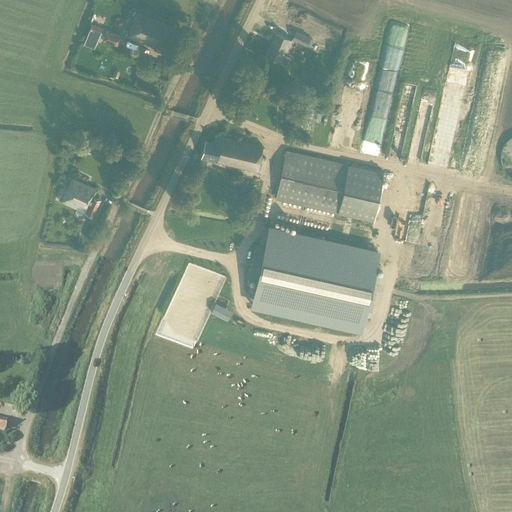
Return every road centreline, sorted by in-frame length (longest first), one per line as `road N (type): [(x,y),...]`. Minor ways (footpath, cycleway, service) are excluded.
road 1 (track): [(213,0),(82,275),(1,511)]
road 2 (unclassified): [(64,476),(108,328),(261,0)]
